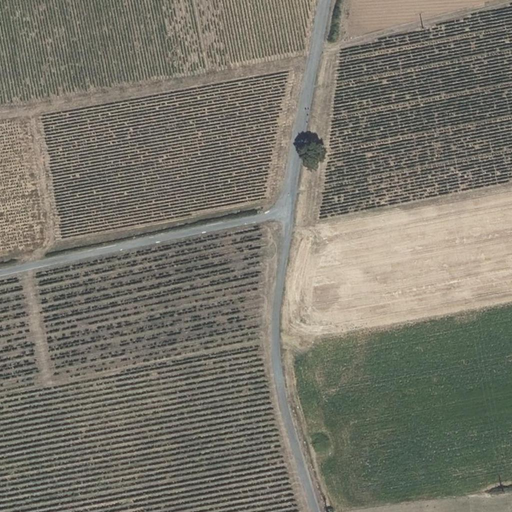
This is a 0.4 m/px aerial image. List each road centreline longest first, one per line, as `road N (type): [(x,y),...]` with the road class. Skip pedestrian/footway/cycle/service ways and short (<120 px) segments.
road 1 (unclassified): [(288,210),(274,350),(315,511)]
road 2 (unclassified): [(288,210),(0,272)]
road 3 (unclassified): [(325,0),(288,210)]
road 4 (track): [(315,52),(504,0)]
